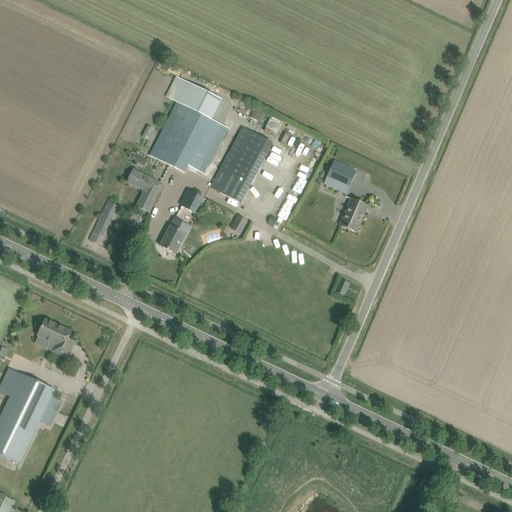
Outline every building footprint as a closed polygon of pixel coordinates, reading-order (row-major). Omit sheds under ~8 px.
[(177,102),(150,156),(184,173),(188,166),(199,171),(204,174),(207,167),(208,168),(228,129),(222,126),(218,123),(212,120),(219,107),(222,101),(176,77),(166,97),(177,102)] [(251,118),(261,123),(266,113),(256,107),(251,118)] [(270,118),(265,131),(277,135),(282,122),(270,118)] [(273,144),(243,127),(210,188),(241,204),(273,144)] [(132,153),(129,159),(135,162),(138,156),(132,153)] [(334,161),(328,177),(324,184),(346,194),(350,186),(356,171),(334,161)] [(149,212),(153,203),(163,185),(133,170),(127,182),(145,191),(137,207),(149,212)] [(190,191),(186,198),(182,207),(196,214),(205,199),(190,191)] [(283,226),(297,194),(290,191),(280,214),(276,223),(283,226)] [(352,199),(349,206),(340,226),(356,233),(367,206),(352,199)] [(272,215),(267,223),(273,226),(277,218),(272,215)] [(247,222),(238,217),(235,223),(244,228),(247,222)] [(175,219),(165,237),(161,246),(175,254),(190,227),(175,219)] [(99,221),(89,240),(98,245),(108,225),(99,221)] [(349,284),(342,281),(337,293),(344,296),(349,284)] [(71,332),(46,320),(37,338),(53,346),(51,350),(67,358),(74,343),(67,339),(71,332)] [(17,383),(0,418),(0,453),(11,459),(20,463),(40,423),(51,428),(63,402),(52,397),(55,390),(22,374),(18,382),(17,383)]
